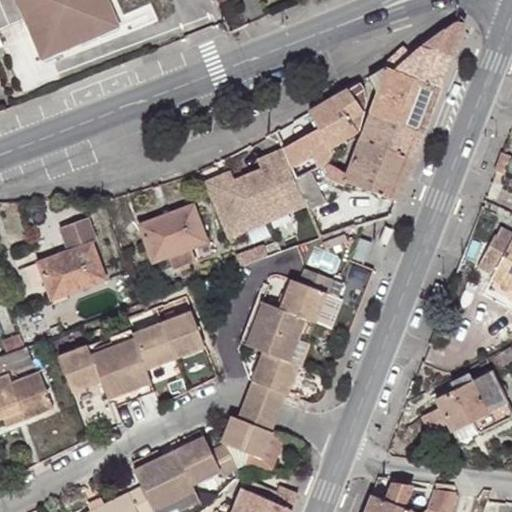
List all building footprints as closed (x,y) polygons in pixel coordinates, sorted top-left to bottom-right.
[(107,0),(0,0),(0,4),(9,25),(23,19),(42,61),(101,35),(99,28),(116,21),(107,0)] [(0,4),(0,28),(9,25),(0,4)] [(119,27),(116,21),(99,28),(101,35),(119,27)] [(427,41),(454,51),(465,24),(454,23),(427,40),(427,41)] [(441,86),(454,51),(427,41),(410,54),(404,47),(385,64),(386,66),(441,86)] [(424,131),(441,86),(386,66),(368,76),(378,95),(372,112),(424,131)] [(359,82),(309,111),(320,128),(331,148),(356,133),(365,103),(363,98),(365,97),(362,88),(359,82)] [(320,128),(309,111),(275,131),(282,149),(320,128)] [(415,154),(424,131),(372,112),(363,135),(415,154)] [(312,222),(319,237),(356,225),(342,190),(345,181),(349,172),(330,160),(334,152),(331,148),(320,128),(282,149),(290,167),(312,222)] [(408,172),(415,154),(363,135),(356,153),(408,172)] [(511,155),(504,152),(497,170),(506,173),(511,155)] [(397,200),(408,172),(356,153),(349,172),(345,181),(397,200)] [(254,192),(272,233),(295,224),(296,228),(312,222),(290,167),(273,173),(277,182),(268,186),(254,192)] [(273,173),(265,177),(268,186),(277,182),(273,173)] [(228,192),(232,201),(241,197),(237,189),(228,192)] [(228,192),(212,199),(235,254),(251,247),(249,243),(272,233),(254,192),(241,197),(232,201),(228,192)] [(194,205),(140,226),(154,261),(207,241),(194,205)] [(61,227),(69,251),(92,242),(97,241),(88,217),(61,227)] [(511,243),(511,233),(504,230),(500,237),(511,243)] [(494,279),(511,288),(511,243),(500,237),(498,236),(480,267),(496,276),(494,279)] [(373,243),(360,238),(353,258),(365,263),(373,243)] [(69,251),(38,262),(44,279),(52,298),(105,279),(92,242),(69,251)] [(44,279),(38,262),(18,269),(23,282),(33,283),(44,279)] [(332,278),(306,267),(300,282),(292,279),(281,308),(307,318),(315,321),(326,293),(332,278)] [(511,302),(511,288),(494,279),(489,291),(511,302)] [(340,298),(326,293),(315,321),(329,327),(340,298)] [(307,318),(281,308),(263,301),(247,345),(264,352),(289,362),(307,318)] [(191,311),(162,322),(176,358),(205,347),(191,311)] [(298,365),(315,321),(307,318),(289,362),(298,365)] [(132,333),(134,338),(147,369),(176,358),(162,322),(132,333)] [(131,329),(88,345),(91,354),(134,338),(132,333),(131,329)] [(25,348),(20,335),(12,338),(17,351),(25,348)] [(17,351),(12,338),(2,342),(7,354),(17,351)] [(134,338),(91,354),(101,380),(109,398),(152,382),(147,369),(134,338)] [(88,345),(58,356),(72,391),(101,380),(91,354),(88,345)] [(511,360),(511,346),(492,357),(498,368),(511,360)] [(288,393),(298,365),(289,362),(264,352),(253,381),(288,393)] [(511,410),(491,371),(472,380),(462,385),(459,378),(448,384),(451,391),(436,399),(441,408),(423,417),(433,438),(451,429),(451,430),(470,421),(476,431),(481,432),(510,418),(511,413),(511,410)] [(462,385),(472,380),(469,373),(459,378),(462,385)] [(22,410),(25,419),(55,408),(41,374),(13,383),(10,375),(0,379),(0,418),(3,417),(22,410)] [(273,432),(288,393),(253,381),(240,419),(273,432)] [(152,382),(109,398),(112,407),(155,390),(152,382)] [(7,426),(25,419),(22,410),(3,417),(7,426)] [(237,468),(246,464),(250,454),(262,458),(273,432),(240,419),(235,417),(225,444),(229,447),(213,454),(221,471),(223,474),(237,468)] [(458,444),(481,432),(476,431),(470,421),(451,430),(458,444)] [(273,470),(286,438),(273,432),(262,458),(250,454),(246,464),(273,470)] [(193,485),(221,471),(213,454),(204,437),(176,450),(193,485)] [(142,486),(154,511),(196,492),(193,485),(176,450),(135,470),(142,486)] [(293,509),(300,493),(282,486),(278,492),(256,483),(255,483),(251,492),(293,509)] [(451,511),(459,493),(456,492),(457,486),(438,484),(429,507),(425,511),(451,511)] [(371,494),(363,511),(416,511),(403,506),(410,490),(392,485),(386,500),(371,494)] [(87,511),(153,511),(154,511),(142,486),(104,504),(92,510),(87,511)] [(292,511),(293,509),(251,492),(244,489),(233,511),(292,511)] [(196,492),(154,511),(178,511),(201,501),(196,492)] [(90,503),(92,510),(104,504),(101,497),(90,503)]
